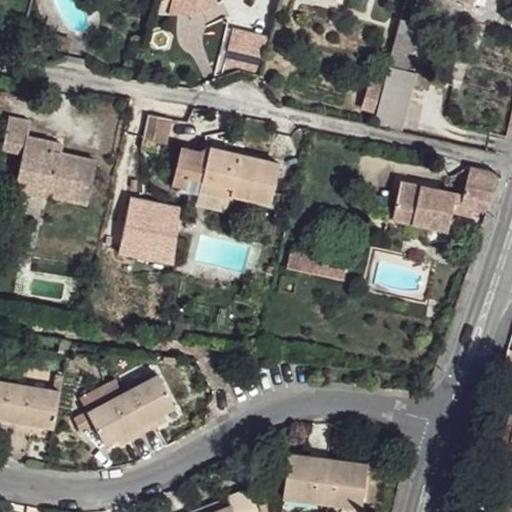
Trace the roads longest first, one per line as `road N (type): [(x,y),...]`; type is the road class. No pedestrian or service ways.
road 1 (residential): [(0,64),(309,115),(511,166)]
road 2 (residential): [(0,481),(112,491),(161,474),(283,405),(327,396),(450,414)]
road 3 (residential): [(503,262),(450,414)]
